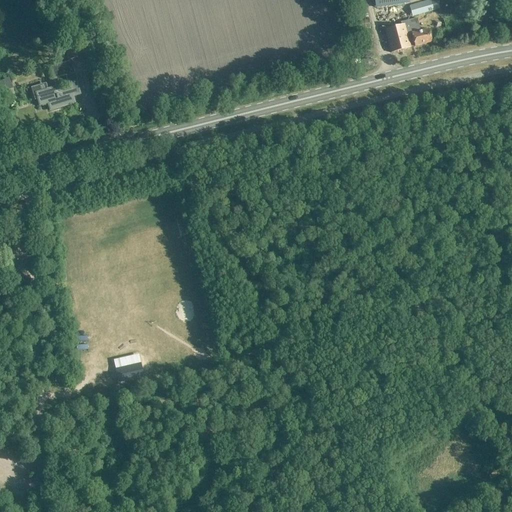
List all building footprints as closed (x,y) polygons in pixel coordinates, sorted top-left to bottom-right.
[(434,0),(429,1),(410,6),(413,17),(433,11),(439,10),(436,0),(434,0)] [(401,23),(402,27),(385,31),(390,53),(410,48),(407,35),(412,34),(415,47),(431,43),(428,30),(420,32),(417,19),(401,23)] [(73,38),(62,41),(68,61),(79,58),(73,38)] [(66,76),(69,85),(77,83),(71,62),(63,65),(64,67),(54,70),(57,79),(66,76)] [(0,81),(0,93),(0,94),(13,88),(8,78),(0,81)] [(48,104),(50,111),(69,106),(68,103),(74,101),(73,97),(81,95),(77,85),(69,87),(70,90),(61,93),(59,87),(47,90),(45,84),(31,88),(33,94),(34,101),(37,100),(39,106),(48,104)] [(140,365),(116,370),(119,382),(142,376),(140,365)]
